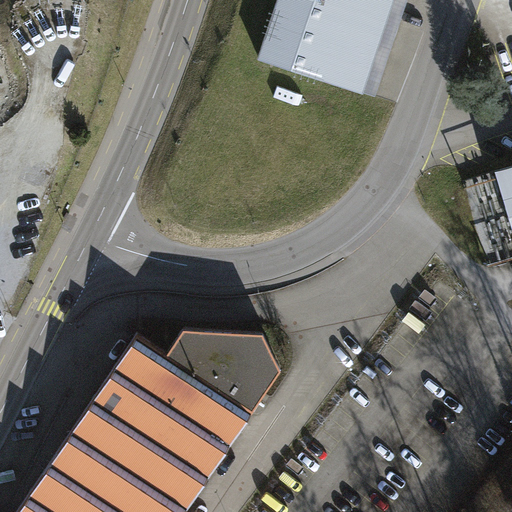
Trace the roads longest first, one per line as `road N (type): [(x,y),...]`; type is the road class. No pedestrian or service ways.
road 1 (unclassified): [(92,235),(187,265),(239,267),(297,254),(346,226),(382,187),(458,0)]
road 2 (tertiary): [(92,235),(155,96),(187,0)]
road 3 (tertiary): [(0,415),(92,235)]
